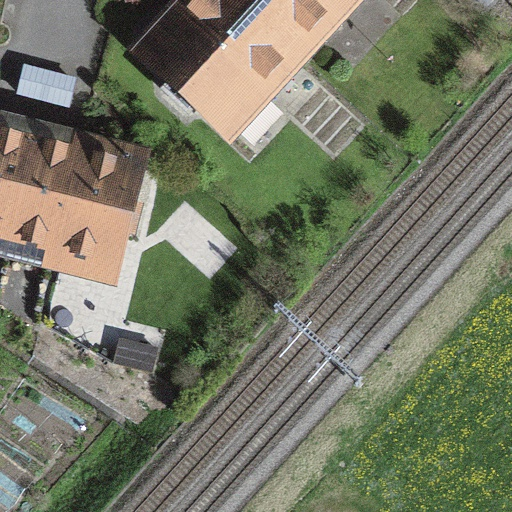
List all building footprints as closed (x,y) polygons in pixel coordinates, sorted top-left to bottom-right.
[(165,93),(188,114),(198,102),(224,126),(339,0),(203,0),(188,17),(178,8),(141,47),(176,81),(165,93)] [(25,68),(18,94),(68,107),(74,81),(25,68)] [(0,238),(8,241),(33,144),(0,135),(0,238)] [(8,241),(55,253),(79,156),(33,144),(8,241)] [(79,156),(55,253),(108,267),(117,232),(130,235),(137,208),(124,204),(130,169),(79,156)]
